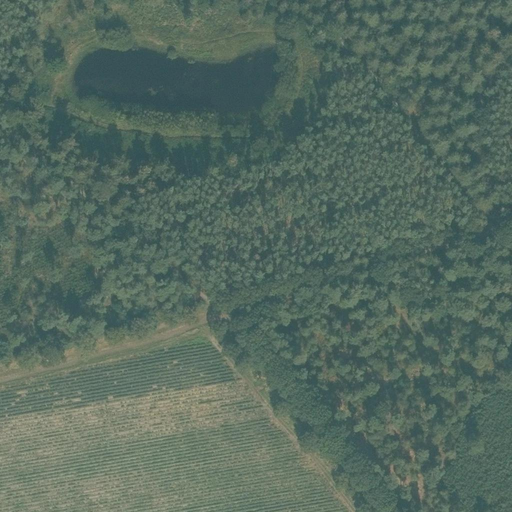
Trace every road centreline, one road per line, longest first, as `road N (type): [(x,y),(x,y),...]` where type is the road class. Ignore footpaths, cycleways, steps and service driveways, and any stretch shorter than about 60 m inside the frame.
road 1 (track): [(511,49),(476,109),(499,235),(317,0)]
road 2 (track): [(224,314),(0,118)]
road 3 (track): [(383,511),(224,314)]
road 4 (track): [(0,372),(224,314)]
road 5 (track): [(352,276),(511,230)]
road 6 (track): [(224,314),(352,276)]
